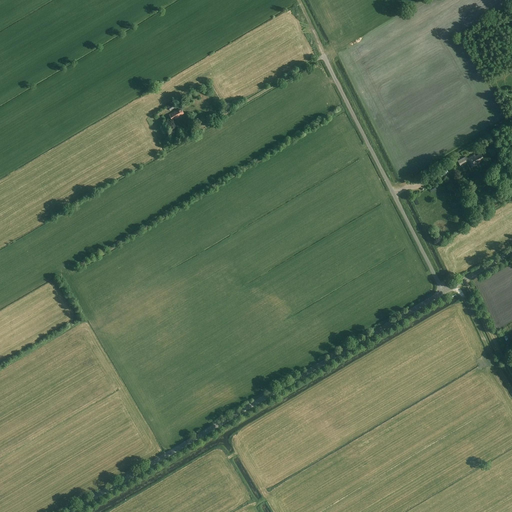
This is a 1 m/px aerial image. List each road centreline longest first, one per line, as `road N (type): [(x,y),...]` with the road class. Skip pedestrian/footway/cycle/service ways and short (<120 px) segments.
road 1 (tertiary): [(69,511),(443,292)]
road 2 (unclassified): [(324,55),(443,292)]
road 3 (track): [(511,391),(456,284)]
